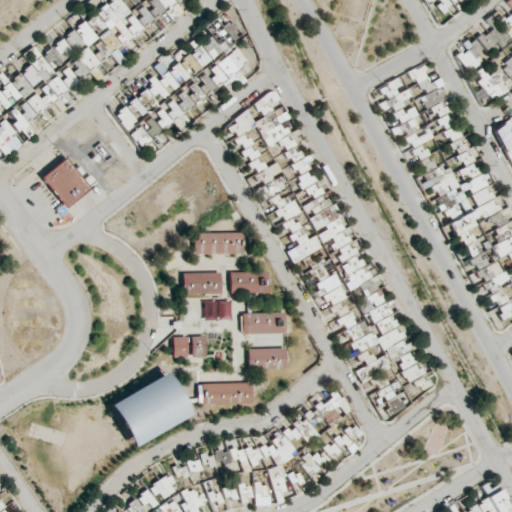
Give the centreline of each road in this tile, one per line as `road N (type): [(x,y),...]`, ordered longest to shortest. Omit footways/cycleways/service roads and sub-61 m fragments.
road 1 (residential): [(240,0),(511,491)]
road 2 (residential): [(303,0),(511,386)]
road 3 (residential): [(204,131),(382,446)]
road 4 (residential): [(45,259),(278,72)]
road 5 (residential): [(91,511),(119,479),(160,452),(272,417),(338,366)]
road 6 (residential): [(0,177),(215,0)]
road 7 (residential): [(410,0),(511,184)]
road 8 (residential): [(452,385),(297,511)]
road 9 (residential): [(493,0),(435,46),(354,92)]
road 10 (tertiary): [(78,326),(71,296),(0,203)]
